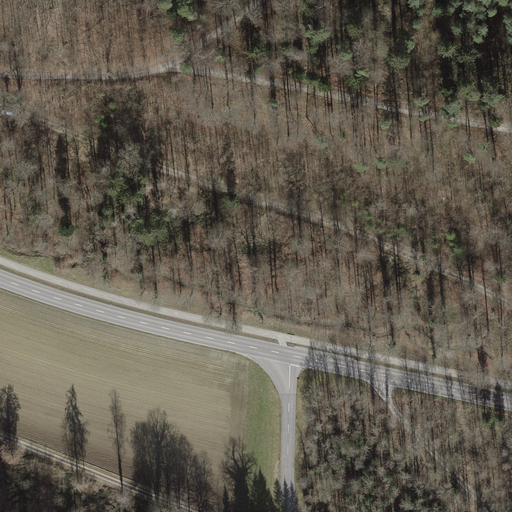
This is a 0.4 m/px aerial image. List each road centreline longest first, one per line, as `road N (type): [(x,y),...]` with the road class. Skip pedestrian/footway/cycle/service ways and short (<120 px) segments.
road 1 (track): [(511,302),(346,229),(0,106)]
road 2 (track): [(511,128),(174,63)]
road 3 (tertiary): [(0,279),(115,317),(292,356)]
road 4 (track): [(0,76),(148,75),(261,0)]
road 5 (tertiary): [(292,356),(511,403)]
road 6 (track): [(0,439),(183,511)]
road 7 (track): [(383,377),(390,406),(487,511)]
road 8 (unclassified): [(293,511),(292,356)]
